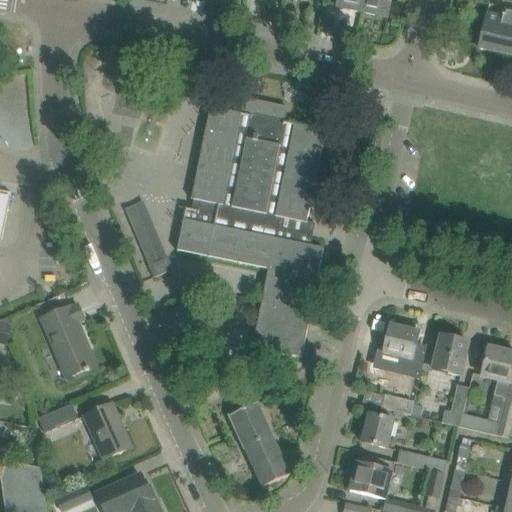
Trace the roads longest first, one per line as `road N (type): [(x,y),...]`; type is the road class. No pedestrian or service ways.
road 1 (residential): [(208,511),(71,198),(61,131),(64,11)]
road 2 (residential): [(411,85),(64,11)]
road 3 (residential): [(356,285),(318,458),(305,488),(280,511)]
road 4 (residential): [(411,85),(356,285)]
road 5 (unclassified): [(356,285),(511,317)]
